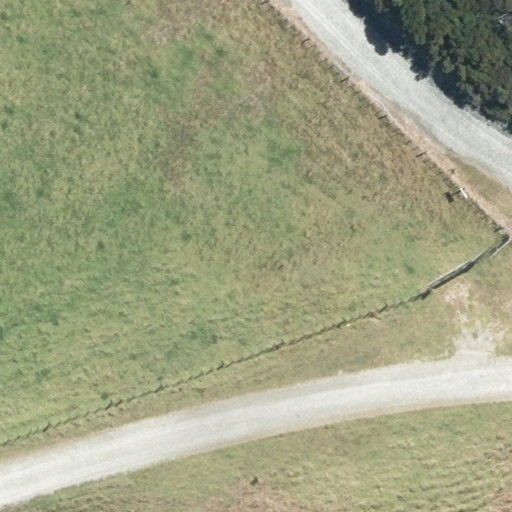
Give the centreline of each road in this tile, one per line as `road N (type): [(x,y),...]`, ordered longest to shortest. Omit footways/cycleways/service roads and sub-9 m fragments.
road 1 (track): [(0,493),(195,436),(400,390),(511,384)]
road 2 (track): [(511,312),(400,390)]
